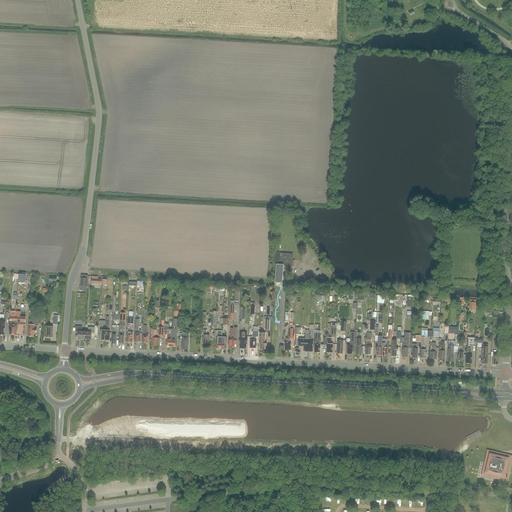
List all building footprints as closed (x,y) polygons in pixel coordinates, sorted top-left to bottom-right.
[(280,253),(275,252),(274,265),(276,265),(275,282),(282,283),(283,265),(292,266),(293,254),(280,253)] [(88,275),(81,275),(81,278),(80,287),(80,286),(80,291),(87,291),(88,275)] [(98,277),(92,276),(91,284),(101,284),(102,279),(98,279),(98,277)] [(432,306),(440,307),(441,299),(434,299),(434,302),(433,302),(432,306)] [(25,323),(26,315),(26,312),(16,311),(15,316),(14,316),(13,335),(17,335),(17,330),(18,330),(18,325),(17,325),(17,322),(25,323)] [(39,319),(29,319),(28,336),(33,336),(33,335),(34,335),(35,333),(36,333),(37,328),(35,328),(35,325),(38,326),(39,319)] [(181,349),(187,349),(187,345),(189,345),(189,336),(189,334),(186,334),(186,332),(184,332),(184,329),(183,329),(183,324),(181,324),(180,336),(182,336),(181,349)] [(53,338),(53,327),(46,326),(45,337),(53,338)] [(78,339),(85,339),(85,331),(81,331),(81,327),(76,326),(75,332),(78,332),(78,339)] [(89,332),(85,331),(85,339),(91,339),(91,333),(94,333),(95,327),(89,327),(89,332)] [(294,329),(290,329),(289,332),(289,338),(286,338),(286,342),(285,342),(285,350),(291,351),(291,343),(290,343),(291,339),(294,339),(294,329)] [(151,330),(151,334),(150,334),(150,339),(152,339),(151,346),(158,346),(158,338),(156,338),(156,330),(151,330)] [(207,330),(201,330),(201,335),(203,335),(203,348),(207,348),(207,343),(208,343),(209,339),(211,339),(211,335),(207,335),(207,330)] [(259,338),(259,332),(253,331),(253,337),(251,337),(250,348),(256,348),(256,337),(259,338)] [(247,336),(247,332),(240,332),(239,344),(240,344),(240,348),(246,348),(246,345),(247,345),(247,337),(247,336)] [(351,332),(350,346),(347,345),(347,354),(352,354),(352,352),(355,352),(355,349),(354,349),(354,346),(355,346),(355,333),(351,332)] [(401,344),(403,344),(402,357),(408,357),(409,348),(407,348),(407,344),(410,344),(410,333),(404,332),(404,338),(401,338),(401,344)] [(449,341),(449,346),(448,362),(453,362),(454,354),(452,354),(453,346),(458,346),(458,335),(456,335),(455,340),(456,340),(455,342),(449,341)] [(426,337),(425,337),(421,337),(421,336),(416,336),(415,342),(421,342),(421,346),(422,346),(422,350),(421,350),(420,358),(426,358),(427,350),(425,350),(426,337)] [(475,338),(471,337),(468,337),(466,363),(472,363),(472,355),(471,355),(471,351),(470,351),(471,345),(475,345),(475,338)] [(385,343),(382,342),(382,343),(382,346),(381,356),(387,356),(388,348),(389,348),(389,344),(385,343)] [(436,346),(433,346),(433,348),(430,348),(430,352),(429,359),(437,359),(437,348),(436,346)] [(133,444),(141,445),(142,435),(134,434),(133,444)] [(163,446),(171,446),(171,436),(163,436),(163,446)] [(192,447),(200,447),(201,437),(193,437),(192,447)] [(222,448),(230,449),(230,439),(222,438),(222,448)] [(251,450),(259,450),(260,440),(252,440),(251,450)] [(289,452),(289,442),(281,441),(281,451),(289,452)] [(310,453),(318,453),(319,443),(311,443),(310,453)] [(348,444),(340,444),(340,454),(348,454),(348,444)] [(377,446),(369,445),(369,455),(377,456),(377,446)] [(398,457),(406,457),(407,447),(399,447),(398,457)] [(507,475),(508,475),(511,463),(508,462),(508,461),(509,458),(489,453),(485,473),(504,477),(507,478),(507,475)]
